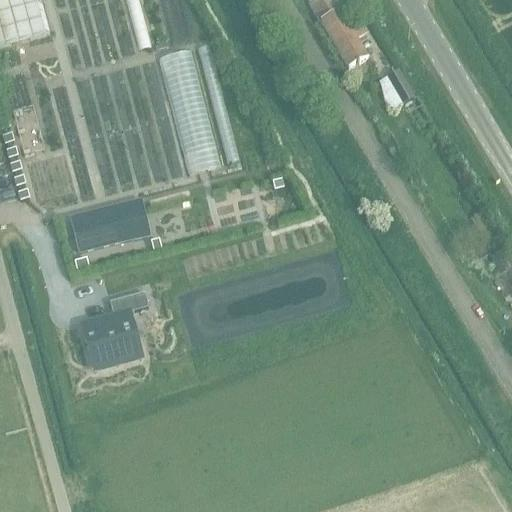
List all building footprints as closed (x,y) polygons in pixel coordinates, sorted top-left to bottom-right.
[(0,0),(0,49),(46,39),(36,0),(0,0)] [(128,0),(116,0),(125,27),(139,22),(142,31),(146,29),(141,14),(133,16),(128,0)] [(314,0),(308,4),(348,71),(368,59),(356,40),(366,35),(360,25),(350,30),(340,12),(338,13),(331,0),(314,0)] [(398,72),(386,79),(403,107),(414,100),(398,72)] [(6,121),(0,123),(0,130),(1,133),(8,130),(6,121)] [(10,136),(2,138),(5,147),(12,145),(10,136)] [(14,150),(6,152),(8,161),(16,159),(14,150)] [(18,164),(10,166),(12,175),(20,173),(18,164)] [(22,178),(14,180),(16,189),(24,187),(22,178)] [(280,182),(271,184),(274,193),(282,191),(280,182)] [(25,192),(18,194),(20,203),(28,201),(25,192)] [(140,203),(70,220),(79,256),(148,239),(140,203)] [(158,241),(150,243),(152,252),(160,250),(158,241)] [(474,253),(480,261),(490,255),(484,247),(474,253)] [(498,253),(488,259),(498,277),(509,271),(498,253)] [(86,261),(73,264),(76,273),(88,270),(86,261)] [(112,323),(82,332),(91,364),(138,351),(128,316),(146,311),(142,296),(108,306),(112,323)]
